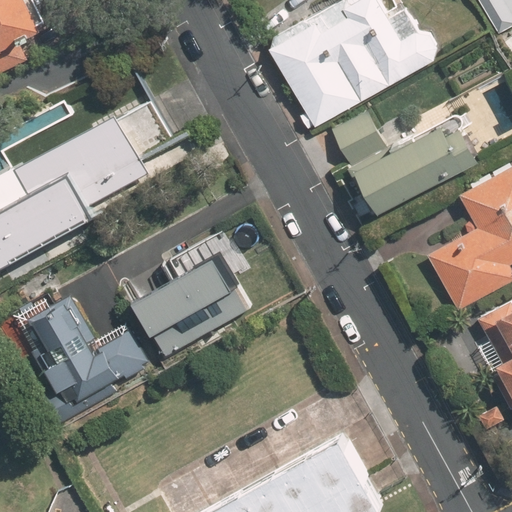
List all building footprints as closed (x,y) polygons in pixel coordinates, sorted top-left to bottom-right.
[(0,0),(0,68),(30,53),(20,33),(52,17),(43,0),(0,0)] [(392,11),(386,0),(333,0),(271,34),(318,122),(436,58),(437,57),(438,56),(439,55),(440,54),(440,53),(441,52),(442,51),(442,49),(442,48),(443,47),(443,45),(443,44),(443,43),(442,41),(442,40),(442,39),(441,37),(441,36),(440,35),(439,34),(438,33),(437,32),(436,31),(435,31),(434,30),(432,30),(431,29),(430,29),(428,29),(427,29),(426,29),(424,29),(423,29),(422,29),(420,30),(406,4),(392,11)] [(511,0),(486,0),(497,17),(511,8),(511,0)] [(173,138),(153,99),(20,168),(33,193),(0,209),(0,266),(97,216),(90,202),(150,171),(141,154),(173,138)] [(369,107),(335,126),(382,209),(483,153),(457,107),(390,144),(369,107)] [(432,248),(459,304),(511,278),(511,162),(463,187),(481,224),(432,248)] [(253,308),(221,249),(170,277),(136,295),(168,354),(253,308)] [(119,394),(111,378),(126,370),(132,381),(152,370),(128,324),(98,340),(70,289),(16,318),(34,351),(47,344),(57,363),(44,370),(71,420),(119,394)] [(511,304),(482,319),(511,381),(511,304)] [(369,511),(388,502),(347,429),(196,511),(369,511)]
